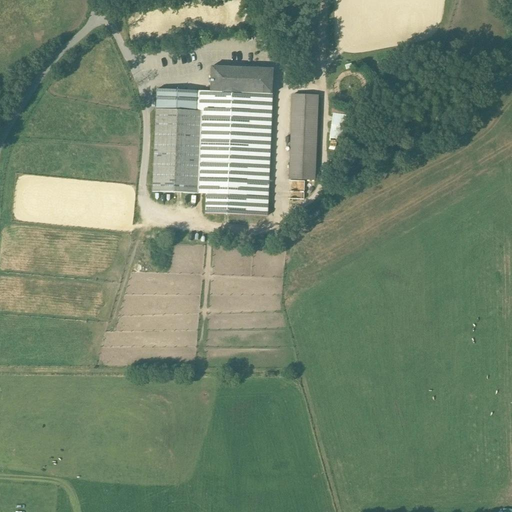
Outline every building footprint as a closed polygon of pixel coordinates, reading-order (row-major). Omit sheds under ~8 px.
[(211,67),(210,92),(271,95),(272,70),(211,67)] [(206,195),(210,92),(156,90),(152,192),(206,195)] [(271,95),(210,92),(206,195),(205,215),(267,217),(271,95)] [(317,96),(292,95),(289,180),(314,181),(317,96)] [(332,114),(332,139),(345,139),(345,114),(332,114)]
